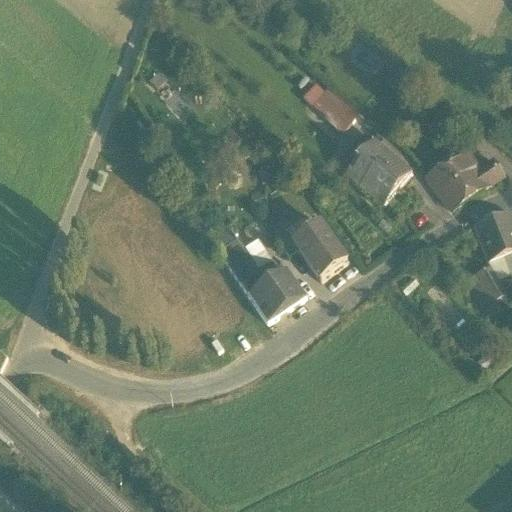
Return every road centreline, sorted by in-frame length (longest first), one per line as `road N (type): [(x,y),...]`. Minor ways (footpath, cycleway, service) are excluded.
road 1 (residential): [(511,199),(467,218),(233,382),(120,390),(33,357),(0,391)]
road 2 (track): [(33,357),(26,328),(152,0)]
road 3 (track): [(190,511),(122,448),(120,390)]
